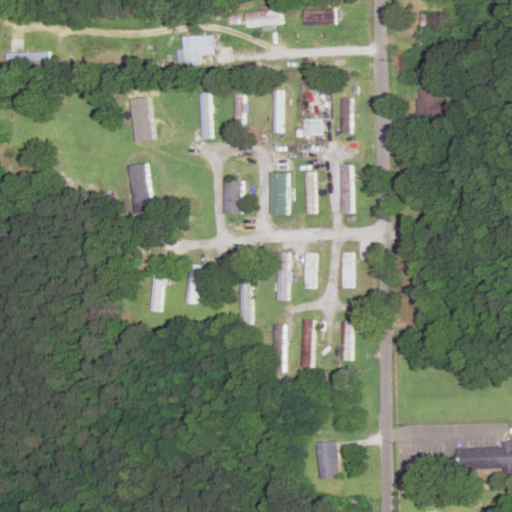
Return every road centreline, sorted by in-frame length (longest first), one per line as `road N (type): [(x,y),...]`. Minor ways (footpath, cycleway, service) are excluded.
road 1 (residential): [(387,511),(380,0)]
road 2 (residential): [(234,345),(387,351)]
road 3 (residential): [(386,132),(242,112)]
road 4 (residential): [(511,335),(454,333),(385,316)]
